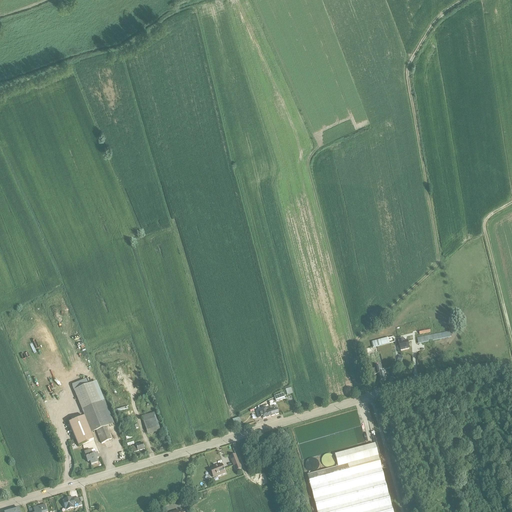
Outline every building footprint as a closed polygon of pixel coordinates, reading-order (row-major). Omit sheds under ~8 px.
[(434,335),(436,341),(451,338),(449,332),(434,335)] [(388,338),(372,342),(373,349),(397,343),(395,335),(392,335),(393,337),(388,338)] [(436,341),(434,335),(417,339),(418,345),(436,341)] [(402,340),(398,341),(401,351),(409,349),(407,342),(408,342),(407,337),(402,338),(402,340)] [(376,370),(373,370),(374,376),(378,375),(380,382),(382,381),(383,382),(384,382),(385,381),(386,381),(385,377),(386,377),(385,373),(384,373),(383,372),(381,373),(379,366),(375,367),(376,370)] [(97,382),(74,391),(91,434),(96,432),(101,445),(112,440),(106,428),(114,425),(97,382)] [(283,394),(274,397),(276,403),(285,400),(283,394)] [(272,417),(269,408),(268,408),(268,406),(261,408),(262,410),(256,412),(258,419),(262,418),(263,420),(272,417)] [(269,408),(272,417),(279,415),(277,410),(276,406),(270,408),(269,408)] [(154,414),(142,417),(148,436),(160,432),(154,414)] [(84,417),(69,424),(78,447),(94,441),(84,417)] [(239,419),(233,420),(235,429),(242,427),(239,419)] [(143,444),(132,447),(134,453),(145,450),(143,444)] [(338,468),(307,476),(316,511),(392,511),(375,445),(335,455),(338,468)] [(93,456),(91,451),(85,453),(88,463),(90,463),(91,466),(98,464),(97,460),(99,459),(97,454),(96,455),(93,456)] [(235,456),(230,458),(236,472),(241,470),(235,456)] [(222,465),(210,470),(212,475),(211,476),(212,477),(213,478),(214,480),(226,475),(222,465)] [(70,500),(63,502),(63,504),(64,509),(65,509),(65,511),(66,511),(82,507),(82,504),(80,505),(79,499),(72,501),(70,502),(70,500)]
